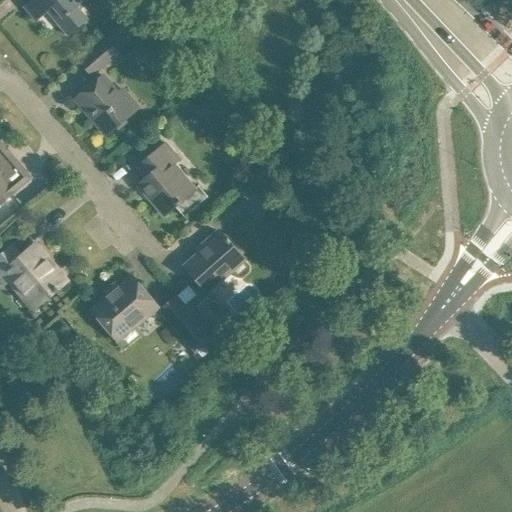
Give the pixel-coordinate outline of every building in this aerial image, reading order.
[(48,11),(69,36),(89,19),(78,6),(82,3),(78,0),(30,0),(24,6),(37,20),(48,11)] [(93,75),(119,51),(108,39),(82,63),(93,75)] [(123,86),(118,91),(104,75),(76,98),(107,135),(141,106),(123,86)] [(195,96),(187,102),(190,106),(197,107),(201,103),(195,96)] [(0,202),(14,190),(5,179),(20,166),(0,141),(0,202)] [(185,216),(191,211),(209,196),(199,184),(193,189),(169,160),(175,155),(180,160),(166,143),(138,166),(147,177),(138,184),(164,215),(175,206),(185,216)] [(249,266),(243,259),(244,259),(219,231),(204,244),(207,247),(186,266),(201,283),(208,291),(231,270),(237,277),(242,278),(249,270),(249,266)] [(0,275),(6,283),(9,281),(13,277),(37,305),(65,281),(35,245),(21,258),(8,243),(1,249),(5,253),(0,257),(0,275)] [(293,265),(307,265),(307,252),(293,252),(293,265)] [(158,307),(132,276),(92,310),(118,340),(116,341),(123,349),(142,333),(136,326),(158,307)] [(196,294),(185,304),(193,314),(213,338),(217,334),(216,333),(234,317),(215,297),(209,290),(208,291),(201,283),(193,291),(196,294)] [(214,338),(213,338),(193,314),(176,329),(195,352),(196,353),(214,338)] [(225,344),(246,325),(241,319),(234,317),(216,333),(217,334),(213,338),(214,338),(222,347),(225,344)]
